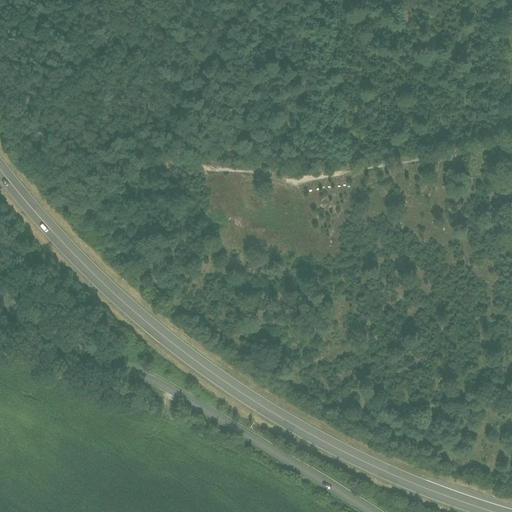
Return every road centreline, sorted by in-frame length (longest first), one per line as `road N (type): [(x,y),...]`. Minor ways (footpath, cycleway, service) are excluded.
road 1 (primary): [(0,168),(79,258),(192,358),(319,438),(491,511)]
road 2 (residential): [(0,298),(28,321),(164,384),(374,511)]
